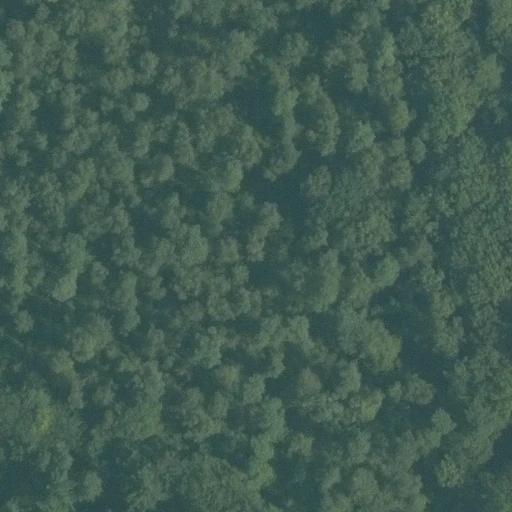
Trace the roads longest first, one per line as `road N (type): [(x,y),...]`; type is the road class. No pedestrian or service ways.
road 1 (track): [(449,0),(511,280)]
road 2 (track): [(0,434),(39,439),(186,511)]
